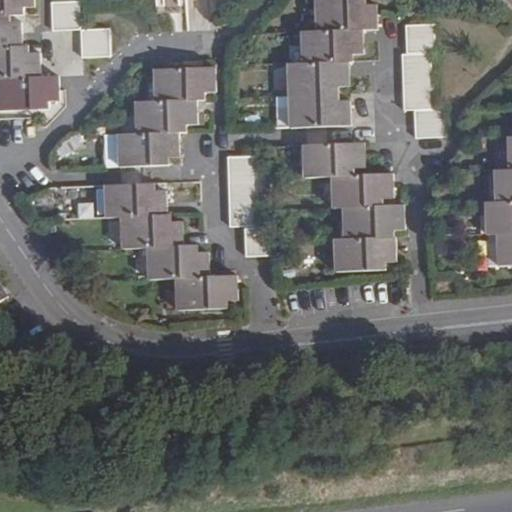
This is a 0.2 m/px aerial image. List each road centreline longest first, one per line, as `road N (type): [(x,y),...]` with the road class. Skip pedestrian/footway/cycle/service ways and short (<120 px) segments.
road 1 (residential): [(264,348),(172,357),(85,335),(0,217)]
road 2 (residential): [(390,40),(397,146),(416,184),(426,329)]
road 3 (residential): [(215,41),(136,44),(40,142),(0,157)]
road 4 (residential): [(214,143),(217,237),(260,283),(264,348)]
road 5 (residential): [(426,329),(264,348)]
